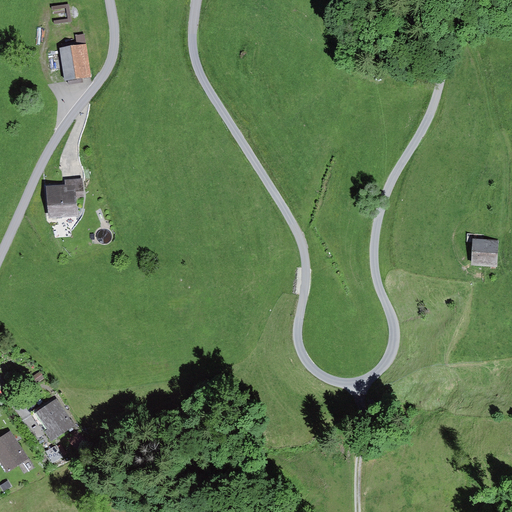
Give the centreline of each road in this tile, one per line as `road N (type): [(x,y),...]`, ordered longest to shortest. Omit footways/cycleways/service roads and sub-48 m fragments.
road 1 (unclassified): [(199,0),(194,53),(204,80),(303,246),(303,356),(339,385),(372,380),(394,342),(375,271),(380,223),(390,184),(422,135),(467,0)]
road 2 (unclassified): [(0,259),(60,134),(113,56),(111,0)]
road 3 (track): [(354,385),(363,424),(358,511)]
